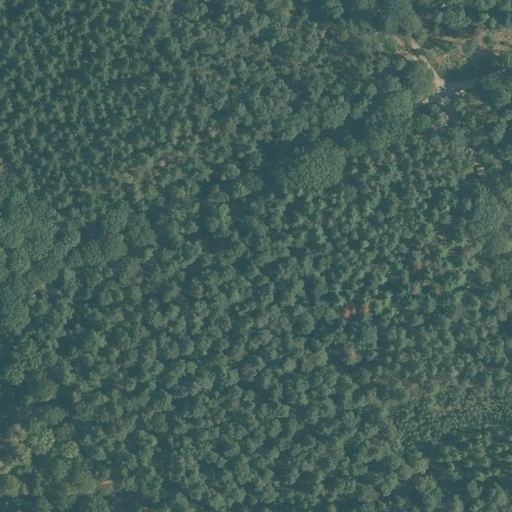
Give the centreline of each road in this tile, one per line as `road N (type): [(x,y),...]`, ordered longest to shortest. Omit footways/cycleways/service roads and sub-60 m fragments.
road 1 (track): [(511,67),(0,276)]
road 2 (track): [(76,511),(84,500),(395,500),(511,475)]
road 3 (track): [(0,305),(89,511)]
road 4 (track): [(442,93),(511,228)]
